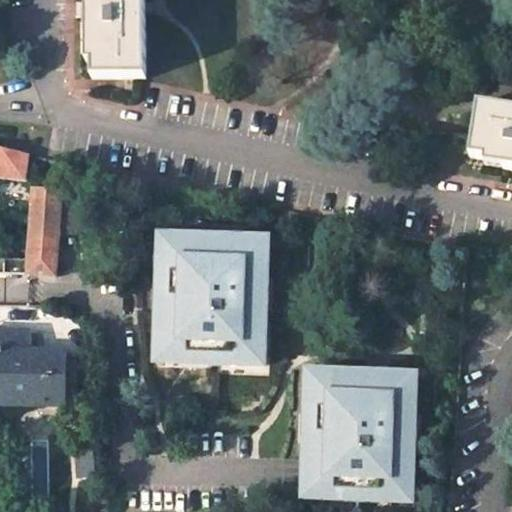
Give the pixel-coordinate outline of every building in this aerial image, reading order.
[(96,79),(147,79),(146,0),(89,0),(90,64),(96,64),(96,79)] [(511,109),(479,105),(472,156),(487,158),(486,164),(511,167),(511,109)] [(0,176),(25,180),(28,156),(0,150),(0,176)] [(33,192),(27,274),(56,276),(58,233),(60,194),(33,192)] [(58,233),(78,234),(79,195),(60,194),(58,233)] [(160,314),(158,365),(181,366),(181,356),(242,359),(242,368),(265,369),(268,302),(264,302),(265,284),(268,284),(270,243),(163,238),(162,259),(168,260),(166,313),(160,314)] [(166,313),(168,260),(162,259),(160,314),(166,313)] [(0,405),(63,407),(64,351),(28,350),(28,332),(0,331),(0,405)] [(181,356),(181,366),(242,368),(242,359),(181,356)] [(305,502),(328,502),(329,493),(390,495),(389,505),(412,505),(417,379),(309,375),(305,502)] [(390,495),(329,493),(328,502),(389,505),(390,495)]
